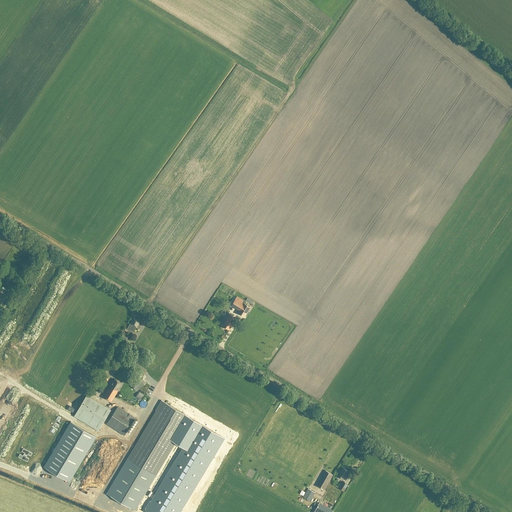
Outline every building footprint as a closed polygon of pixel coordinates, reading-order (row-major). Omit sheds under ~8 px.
[(244,317),(250,308),(244,304),(243,305),(235,300),(231,306),(239,311),(238,313),(244,317)] [(229,330),(236,319),(228,314),(226,318),(226,319),(222,326),(229,330)] [(136,328),(140,322),(133,318),(127,329),(133,332),(136,328)] [(136,391),(145,382),(139,376),(130,385),(136,391)] [(117,391),(121,384),(114,379),(110,387),(109,386),(103,397),(111,402),(118,391),(117,391)] [(142,401),(145,396),(139,392),(136,397),(142,401)] [(110,411),(86,396),(74,417),(98,431),(110,411)] [(128,460),(108,495),(134,510),(155,475),(179,434),(188,439),(145,511),(180,511),(224,438),(189,417),(161,401),(156,410),(158,411),(128,460)] [(124,436),(135,419),(117,407),(106,424),(124,436)] [(71,423),(44,467),(69,482),(89,449),(92,443),(96,438),(71,423)] [(346,481),(349,476),(351,473),(347,471),(348,471),(343,468),(338,477),(346,481)] [(324,490),(333,475),(324,471),(316,486),(324,490)] [(344,492),(348,485),(343,482),(339,489),(344,492)] [(310,502),(315,493),(308,489),(303,497),(310,502)]
